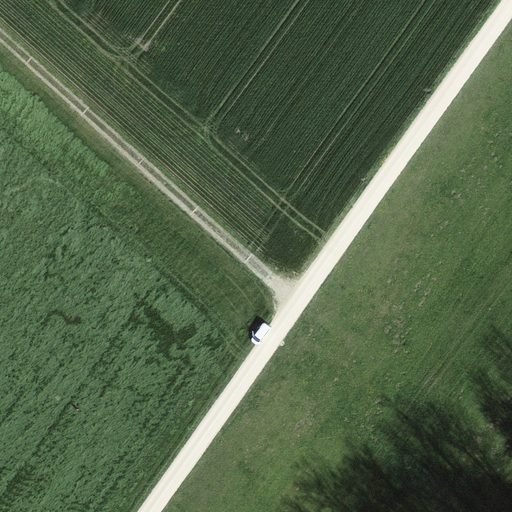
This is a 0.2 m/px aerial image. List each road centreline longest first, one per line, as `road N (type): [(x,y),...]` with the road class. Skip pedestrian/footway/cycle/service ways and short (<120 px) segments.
road 1 (track): [(511,2),(148,511)]
road 2 (track): [(298,302),(0,44)]
